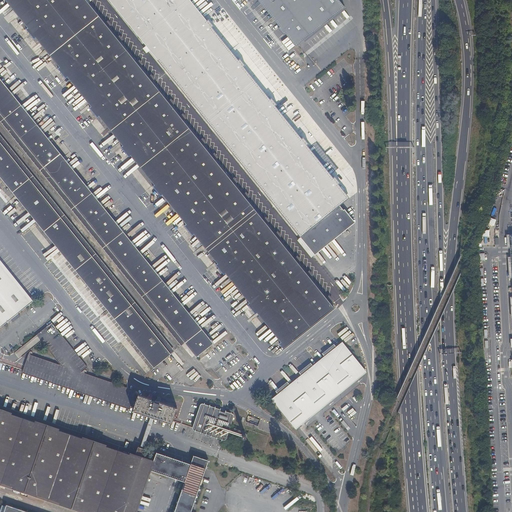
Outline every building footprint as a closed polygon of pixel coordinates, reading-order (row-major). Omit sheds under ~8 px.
[(333,308),(85,0),(8,0),(30,27),(26,30),(34,39),(37,36),(62,66),(58,69),(65,78),(69,75),(93,105),(89,108),(97,117),(101,115),(125,144),(121,147),(128,157),(132,154),(156,184),(153,187),(160,196),(164,193),(188,223),(184,226),(192,235),(196,232),(220,262),(216,265),(224,275),(227,272),(251,301),(247,304),(255,314),(259,311),(283,340),(279,344),(283,348),(333,308)] [(240,60),(236,63),(210,29),(213,26),(208,20),(205,23),(186,0),(108,0),(313,253),(352,222),(339,206),(347,200),(337,187),(340,184),(335,178),(332,180),(305,147),(308,144),(303,139),(300,142),(273,108),(276,105),(272,99),(268,102),(242,69),(245,66),(240,60)] [(338,0),(261,0),(282,26),(278,29),(283,35),(287,32),(298,45),(344,7),(338,0)] [(211,345),(0,83),(0,114),(196,357),(211,345)] [(0,173),(155,366),(170,354),(0,142),(0,173)] [(492,225),(495,219),(488,216),(485,223),(492,225)] [(0,326),(0,327),(30,303),(0,266),(0,326)] [(364,370),(342,343),(271,399),(294,427),(364,370)] [(133,410),(151,416),(155,417),(172,423),(177,407),(154,400),(154,402),(151,400),(151,398),(138,394),(133,410)] [(224,438),(231,416),(203,406),(195,428),(224,438)] [(0,479),(94,511),(122,511),(140,461),(0,413),(0,479)] [(151,416),(147,428),(140,448),(144,449),(151,429),(155,417),(151,416)] [(258,438),(256,438),(255,439),(254,440),(251,439),(251,438),(251,437),(250,436),(249,435),(247,435),(246,435),(244,435),(243,436),(243,438),(243,439),(243,441),(244,443),(246,443),(248,443),(249,443),(251,442),(251,441),(253,442),(253,443),(254,444),(255,446),(256,447),(258,447),(260,447),(261,446),(262,445),(262,443),(262,442),(261,440),(260,439),(259,438),(258,438)] [(144,449),(140,448),(138,447),(135,455),(141,457),(144,449)] [(161,476),(184,484),(174,511),(189,511),(206,463),(192,458),(191,464),(190,466),(172,460),(156,455),(155,455),(152,462),(152,465),(149,472),(150,472),(161,476)] [(152,465),(152,462),(141,458),(140,461),(122,511),(136,511),(150,472),(149,472),(152,465)]
